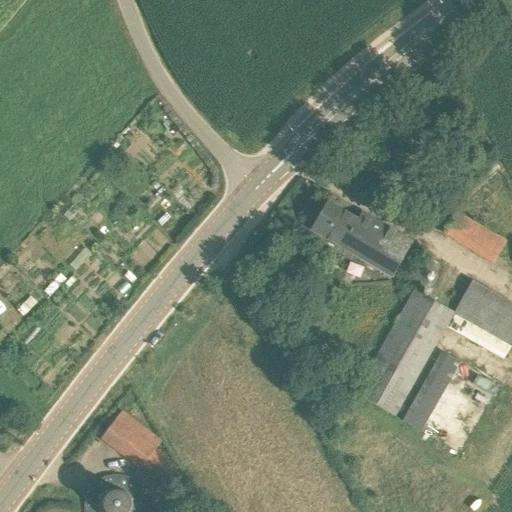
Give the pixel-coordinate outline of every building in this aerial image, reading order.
[(413,243),(379,223),(362,213),(357,221),(328,204),(312,231),(393,278),(413,243)] [(445,236),(493,265),(506,242),(459,213),(445,236)] [(511,313),(468,290),(454,314),(511,347),(511,313)] [(454,314),(413,291),(355,395),(396,418),(447,328),(454,315),(454,314)] [(461,363),(447,355),(408,425),(421,433),(461,363)] [(164,486),(182,458),(113,414),(95,442),(164,486)] [(99,481),(96,482),(95,481),(83,498),(85,511),(84,511),(158,511),(158,503),(147,504),(145,496),(142,488),(138,484),(126,477),(119,475),(117,475),(115,475),(112,475),(109,476),(106,477),(104,478),(101,479),(99,481)]
